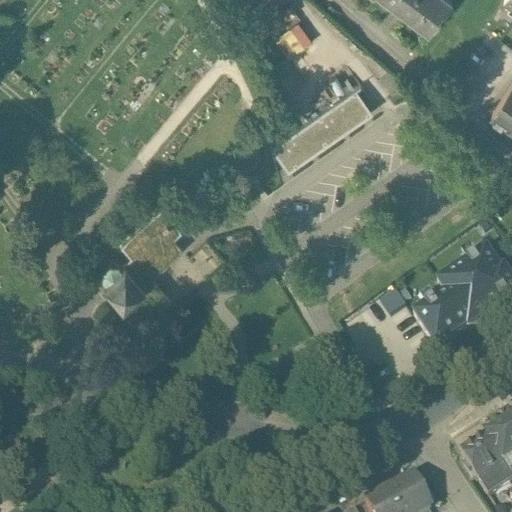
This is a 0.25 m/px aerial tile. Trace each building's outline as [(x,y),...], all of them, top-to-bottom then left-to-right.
[(389,0),(427,28),(447,0),(389,0)] [(289,30),(300,22),(291,9),(279,17),(289,30)] [(511,83),(493,112),(511,125),(511,83)] [(270,147),(286,171),(371,112),(355,88),(270,147)] [(162,211),(121,248),(131,259),(121,267),(118,264),(110,264),(102,271),(102,279),(105,282),(102,285),(122,307),(128,302),(145,321),(170,298),(151,277),(182,249),(173,239),(181,232),(162,211)] [(429,222),(399,246),(413,262),(442,238),(429,222)] [(420,308),(413,295),(403,301),(410,314),(420,308)] [(403,301),(393,307),(400,320),(410,314),(403,301)] [(453,340),(437,312),(416,324),(432,352),(453,340)] [(396,336),(387,321),(374,328),(361,336),(391,387),(458,348),(453,340),(432,352),(412,364),(396,336)] [(416,324),(396,336),(412,364),(432,352),(416,324)] [(511,421),(488,437),(488,436),(488,435),(487,435),(505,464),(511,459),(511,421)] [(511,475),(505,464),(487,435),(460,452),(489,497),(511,482),(511,475)] [(413,478),(365,503),(369,511),(428,511),(430,511),(413,478)]
